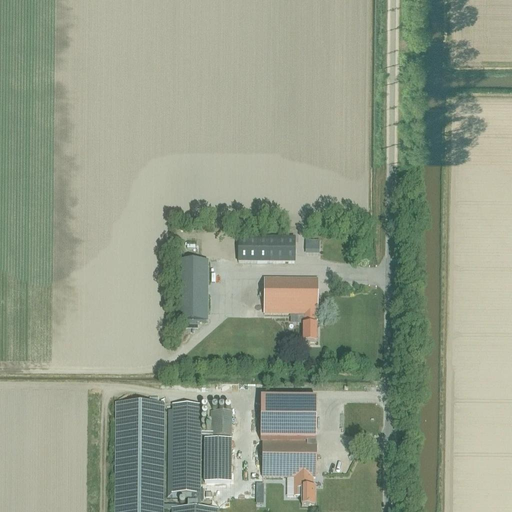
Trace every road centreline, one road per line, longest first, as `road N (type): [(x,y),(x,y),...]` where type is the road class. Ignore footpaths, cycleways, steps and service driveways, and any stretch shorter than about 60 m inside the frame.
road 1 (unclassified): [(387,511),(392,0)]
road 2 (unknown): [(389,395),(247,395)]
